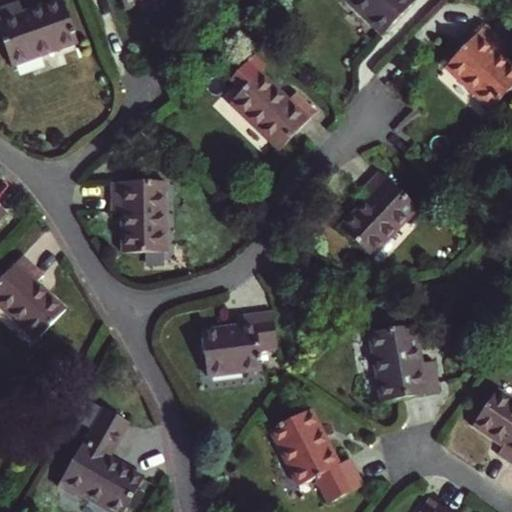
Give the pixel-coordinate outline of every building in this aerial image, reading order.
[(16,0),(3,0),(0,1),(0,39),(8,61),(73,36),(59,0),(41,0),(19,8),(16,0)] [(357,0),(380,19),(397,0),(357,0)] [(478,2),(439,46),(487,87),(511,57),(511,52),(490,33),(499,21),(478,2)] [(260,66),(232,95),(283,140),(316,101),(297,84),(289,92),(260,66)] [(384,162),(365,182),(375,191),(348,221),(378,247),(421,196),(384,162)] [(164,179),(113,182),(115,210),(126,209),(128,249),(168,247),(164,179)] [(24,258),(0,282),(0,307),(37,344),(65,314),(36,286),(44,278),(24,258)] [(201,311),(198,354),(253,356),(254,338),(271,339),(272,304),(238,302),(237,313),(201,311)] [(404,325),(359,335),(373,403),(430,392),(424,361),(413,364),(404,325)] [(511,394),(500,386),(477,420),(507,440),(501,450),(511,457),(511,394)] [(335,454),(303,403),(263,425),(312,503),(362,474),(346,448),(335,454)] [(105,409),(58,488),(83,504),(87,498),(109,511),(136,511),(139,508),(132,504),(146,481),(112,460),(132,426),(105,409)] [(455,511),(433,497),(422,511),(455,511)]
